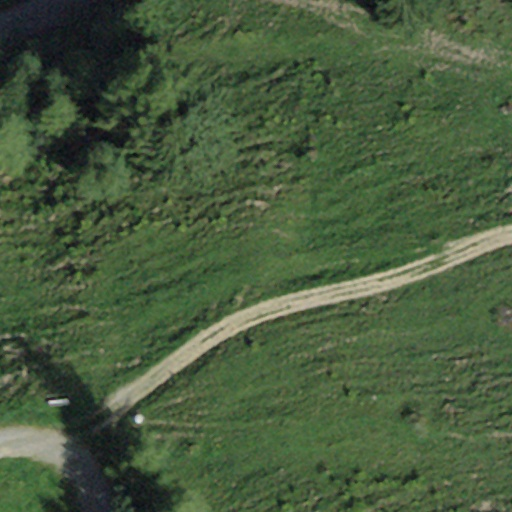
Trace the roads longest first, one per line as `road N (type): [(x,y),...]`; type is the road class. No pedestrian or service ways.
road 1 (track): [(65,420),(240,299)]
road 2 (track): [(0,425),(65,420),(120,476),(111,511)]
